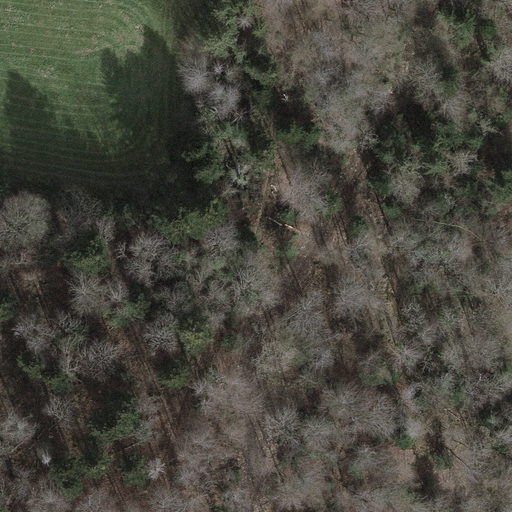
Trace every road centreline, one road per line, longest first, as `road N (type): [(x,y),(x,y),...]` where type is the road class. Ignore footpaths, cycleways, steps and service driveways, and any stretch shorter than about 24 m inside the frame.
road 1 (track): [(244,511),(257,461),(248,367),(263,312),(401,81),(428,0)]
road 2 (track): [(0,178),(109,205),(278,213)]
